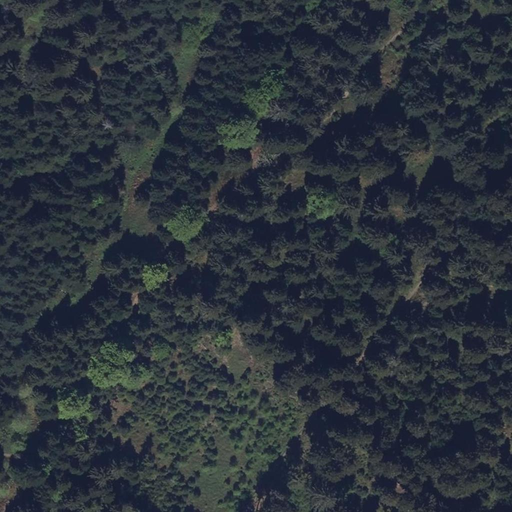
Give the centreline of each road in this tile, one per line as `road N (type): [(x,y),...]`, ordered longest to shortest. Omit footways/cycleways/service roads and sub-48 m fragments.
road 1 (track): [(0,437),(30,438),(52,420),(184,236),(302,142),(395,31),(433,0)]
road 2 (track): [(511,184),(479,208),(285,430),(245,511)]
